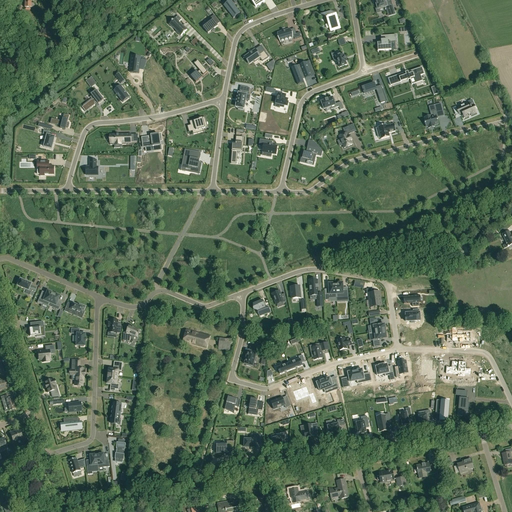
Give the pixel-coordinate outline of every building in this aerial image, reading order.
[(35,3),(32,3),(32,0),(26,0),(26,8),(32,8),(32,7),(35,7),(35,3)] [(224,5),(223,5),(233,18),(240,13),(230,0),(224,5)] [(374,0),(375,1),(374,1),(376,7),(377,7),(378,10),(386,7),(388,15),(395,13),(391,1),(390,1),(389,0),(374,0)] [(328,13),(321,15),(326,18),(331,32),(337,30),(336,28),(340,26),(336,15),(336,14),(331,12),(328,13)] [(213,19),(203,27),(204,28),(204,29),(205,29),(208,33),(212,31),(215,29),(214,29),(218,26),(217,24),(220,22),(215,15),(211,17),(213,19)] [(178,16),(169,24),(173,28),(177,31),(176,32),(181,36),(183,34),(184,34),(185,33),(184,33),(187,30),(183,25),(182,26),(179,22),(182,19),(178,16)] [(289,23),(277,27),(279,33),(282,31),(283,33),(292,31),(293,33),(300,31),(298,27),(293,29),(292,26),(290,26),(289,23)] [(378,53),(378,51),(391,50),(391,42),(396,42),(396,35),(381,36),(381,43),(377,43),(378,53)] [(269,57),(264,51),(258,55),(255,50),(245,57),(249,63),(253,60),(255,62),(260,59),(263,62),(269,57)] [(336,57),(335,57),(336,61),(337,60),(339,65),(338,65),(339,66),(340,67),(346,65),(345,62),(347,61),(344,56),(343,57),(342,54),(335,56),(336,57)] [(139,73),(141,57),(136,56),(136,58),(131,57),(130,72),(139,73)] [(199,79),(202,77),(199,74),(201,73),(203,75),(208,72),(198,60),(194,64),(200,71),(198,72),(197,71),(192,75),(194,76),(192,78),(196,83),(199,80),(199,79)] [(306,64),(288,74),(297,90),(302,87),(301,83),(303,82),(304,83),(313,78),(306,64)] [(408,70),(399,73),(401,79),(414,74),(416,79),(422,76),(421,72),(425,71),(422,64),(408,69),(408,70)] [(125,81),(119,72),(115,76),(117,79),(118,78),(119,80),(118,81),(121,84),(125,81)] [(88,80),(93,86),(97,84),(91,77),(88,80)] [(169,82),(150,85),(151,93),(155,92),(155,93),(156,97),(157,96),(171,93),(169,82),(170,82),(170,81),(169,82)] [(374,83),(362,87),(363,90),(362,90),(363,91),(364,94),(376,90),(377,89),(376,87),(374,83)] [(381,85),(376,87),(377,89),(376,90),(381,103),(387,101),(381,85)] [(115,88),(116,94),(117,93),(118,98),(117,98),(118,103),(126,102),(124,87),(115,88)] [(249,101),(250,95),(247,95),(247,92),(249,92),(250,88),(243,87),(242,91),(243,91),(242,94),(240,93),(239,93),(238,98),(237,98),(237,99),(237,101),(237,102),(236,107),(240,108),(239,109),(243,109),(243,108),(244,108),(245,101),(245,100),(249,101)] [(92,98),(82,106),(86,111),(96,103),(94,101),(96,100),(98,102),(103,98),(97,90),(92,94),(94,97),(92,99),(92,98)] [(287,102),(288,100),(287,99),(285,99),(285,98),(286,95),(278,94),(276,104),(280,105),(280,107),(284,108),(284,106),(287,107),(288,103),(287,102)] [(321,102),(322,105),(321,106),(323,109),(324,109),(324,110),(331,107),(332,110),(339,107),(340,111),(344,109),(341,102),(338,104),(335,105),(332,98),(328,100),(328,99),(325,100),(325,101),(321,102)] [(456,107),(453,108),(455,114),(458,113),(459,114),(462,113),(464,117),(476,112),(474,106),(471,107),(471,106),(470,107),(468,103),(464,105),(461,106),(457,108),(456,107)] [(436,118),(436,115),(438,115),(437,113),(442,111),(443,113),(443,111),(442,111),(441,108),(442,108),(441,104),(434,106),(435,111),(432,111),(434,116),(431,117),(430,116),(425,118),(425,119),(424,119),(425,122),(425,123),(425,124),(426,127),(428,127),(428,128),(429,128),(434,127),(434,125),(438,124),(437,121),(438,121),(437,119),(436,118)] [(50,117),(49,121),(59,125),(58,127),(63,128),(64,126),(66,127),(68,122),(66,122),(68,115),(63,113),(61,120),(50,117)] [(196,129),(208,126),(205,116),(199,117),(199,118),(198,119),(197,118),(190,120),(192,127),(196,126),(196,129)] [(387,131),(390,130),(389,126),(385,127),(385,125),(377,127),(378,130),(370,132),(372,139),(379,138),(380,139),(388,137),(387,131)] [(339,136),(344,148),(352,145),(350,141),(352,140),(351,139),(351,140),(350,137),(350,136),(348,137),(347,133),(350,132),(348,127),(343,129),(345,134),(339,136)] [(48,135),(45,147),(52,149),(56,137),(50,135),(52,132),(46,130),(44,134),(48,135)] [(131,142),(131,135),(130,135),(130,134),(119,135),(119,134),(119,135),(117,135),(117,134),(117,135),(110,135),(110,143),(115,143),(115,145),(121,145),(121,143),(126,143),(126,142),(131,142)] [(148,142),(143,143),(143,147),(153,146),(154,151),(162,150),(161,145),(160,145),(160,141),(162,141),(161,134),(155,135),(151,135),(152,138),(152,140),(148,140),(148,142)] [(242,152),(242,148),(243,137),(236,136),(236,137),(236,144),(232,144),(231,164),(237,164),(236,164),(237,155),(236,155),(237,151),(242,152)] [(276,155),(277,146),(273,145),(272,145),(272,143),(272,142),(260,140),(259,146),(263,147),(262,152),(263,152),(267,153),(267,157),(271,157),(272,154),(276,155)] [(303,150),(300,163),(301,163),(301,162),(306,163),(306,164),(307,164),(308,161),(313,162),(315,154),(321,156),(321,157),(323,152),(316,144),(315,150),(309,148),(308,153),(303,152),(304,151),(303,150)] [(37,163),(37,167),(38,167),(38,176),(47,176),(47,171),(48,171),(50,173),(52,173),(52,160),(45,160),(45,163),(37,163)] [(179,170),(179,179),(192,179),(192,176),(195,176),(195,170),(202,170),(202,160),(196,160),(196,161),(188,161),(188,164),(185,164),(185,170),(179,170)] [(85,168),(85,176),(97,176),(97,168),(96,168),(96,161),(89,161),(89,166),(89,168),(85,168)] [(511,234),(511,235),(509,231),(502,234),(507,243),(503,245),(504,249),(511,245),(511,234)] [(19,280),(20,280),(19,281),(18,280),(17,284),(18,284),(17,285),(17,286),(28,290),(28,291),(28,290),(31,291),(29,295),(33,297),(35,290),(32,288),(32,289),(29,288),(31,284),(30,284),(27,282),(24,281),(20,279),(19,280)] [(309,281),(309,283),(310,294),(310,296),(316,296),(317,307),(323,307),(322,293),(318,293),(318,288),(318,285),(317,280),(309,281)] [(337,298),(336,284),(332,284),(332,283),(329,284),(329,291),(325,292),(325,301),(330,300),(330,299),(337,298)] [(348,298),(348,289),(343,290),(343,283),(339,283),(339,284),(336,284),(337,298),(348,298)] [(300,287),(291,287),(291,299),(300,299),(300,287)] [(381,299),(380,292),(373,293),(372,289),(367,290),(367,294),(368,294),(369,300),(381,299)] [(44,297),(40,295),(37,303),(42,305),(42,303),(48,306),(53,294),(51,293),(51,292),(47,291),(44,297)] [(276,305),(284,302),(284,301),(286,300),(285,293),(284,294),(283,294),(283,295),(281,296),(280,291),(272,294),(276,305)] [(56,295),(53,294),(48,306),(59,310),(61,304),(57,302),(60,296),(56,294),(56,295)] [(420,302),(419,297),(420,296),(403,297),(404,304),(412,303),(412,307),(419,306),(419,303),(421,303),(420,302)] [(382,306),(381,299),(369,300),(370,307),(382,306)] [(265,307),(262,300),(253,303),(253,310),(254,310),(254,309),(257,308),(259,314),(263,313),(264,315),(270,312),(269,308),(265,307)] [(73,304),(71,310),(79,314),(79,316),(82,317),(85,311),(83,311),(85,307),(78,303),(77,305),(73,304)] [(406,316),(405,316),(405,321),(411,321),(411,323),(415,323),(414,321),(420,321),(419,310),(413,310),(413,313),(406,314),(406,316)] [(385,328),(385,324),(381,325),(380,324),(378,325),(377,318),(370,319),(371,324),(372,324),(372,326),(373,333),(386,331),(386,328),(385,328)] [(116,320),(110,320),(110,323),(109,323),(108,327),(109,327),(109,333),(117,333),(120,333),(121,324),(118,323),(118,322),(116,321),(116,320)] [(37,331),(31,333),(33,341),(39,339),(39,340),(44,339),(41,330),(44,329),(43,324),(35,326),(37,331)] [(123,332),(122,341),(126,341),(132,343),(133,340),(130,338),(131,335),(137,337),(138,334),(139,335),(139,334),(138,333),(140,331),(135,329),(135,328),(132,327),(129,326),(128,329),(127,329),(127,330),(126,333),(123,332)] [(426,335),(425,330),(425,329),(424,326),(414,327),(414,330),(413,330),(411,331),(408,331),(409,335),(408,335),(409,337),(410,336),(415,336),(415,339),(425,339),(424,335),(426,335)] [(449,336),(455,336),(455,342),(460,342),(460,343),(462,343),(463,343),(463,342),(470,342),(470,337),(468,337),(466,337),(466,333),(457,333),(457,328),(449,328),(449,336)] [(79,329),(71,329),(71,334),(76,334),(76,345),(76,346),(80,346),(80,347),(83,347),(83,346),(84,346),(84,345),(84,341),(85,341),(84,341),(84,339),(85,339),(85,338),(85,334),(84,334),(79,334),(79,329)] [(207,349),(211,337),(187,330),(184,342),(207,349)] [(387,338),(386,334),(387,334),(386,331),(373,333),(374,340),(375,342),(373,343),(374,347),(381,346),(380,342),(380,340),(383,340),(383,339),(387,338)] [(230,351),(232,340),(220,339),(219,349),(230,351)] [(339,346),(338,346),(338,349),(340,348),(340,351),(343,350),(343,351),(346,350),(346,349),(347,349),(346,348),(348,347),(349,348),(352,347),(351,341),(345,342),(345,341),(338,342),(339,346)] [(317,348),(312,349),(314,360),(323,358),(322,351),(326,350),(324,344),(321,345),(321,343),(316,345),(317,348)] [(45,351),(38,352),(39,360),(42,360),(43,362),(48,361),(48,359),(50,359),(49,349),(54,348),(54,345),(45,346),(45,351)] [(259,355),(261,347),(255,345),(253,352),(249,351),(249,350),(248,350),(248,351),(247,356),(246,358),(245,363),(244,364),(245,364),(247,364),(246,365),(251,366),(251,365),(253,366),(253,365),(254,361),(255,361),(256,358),(255,357),(256,355),(259,355)] [(300,359),(289,363),(291,370),(296,368),(296,369),(298,368),(303,366),(301,363),(305,362),(303,356),(299,357),(300,359)] [(76,385),(83,385),(83,381),(83,376),(84,376),(84,370),(84,369),(78,369),(79,366),(74,366),(74,361),(71,360),(71,369),(70,369),(70,374),(76,374),(76,379),(76,385)] [(412,361),(396,361),(397,374),(413,373),(412,361)] [(422,361),(422,374),(428,374),(428,378),(435,378),(435,371),(431,371),(431,370),(432,370),(432,367),(432,366),(431,366),(431,361),(422,361)] [(446,367),(446,374),(458,375),(458,376),(459,362),(452,362),(452,367),(446,367)] [(459,362),(458,376),(465,377),(465,375),(470,375),(471,369),(465,368),(466,363),(459,362)] [(118,377),(118,371),(121,371),(122,363),(120,363),(119,366),(114,365),(114,369),(109,369),(109,372),(108,372),(108,376),(118,377)] [(289,363),(277,367),(279,372),(280,374),(285,373),(287,372),(291,370),(289,363)] [(377,372),(376,372),(377,376),(385,374),(385,377),(389,376),(393,375),(392,369),(388,370),(387,365),(384,366),(383,365),(379,366),(380,366),(376,367),(377,372)] [(359,370),(355,371),(357,381),(358,384),(372,381),(371,376),(368,377),(368,373),(363,374),(362,369),(359,370)] [(349,377),(341,379),(343,389),(351,387),(350,382),(357,381),(355,371),(351,372),(348,373),(348,374),(349,377)] [(117,384),(118,377),(108,376),(107,380),(107,384),(111,384),(111,389),(111,391),(115,391),(115,389),(118,390),(119,385),(117,384)] [(317,384),(316,384),(317,388),(318,387),(320,391),(324,390),(332,386),(334,391),(338,389),(336,379),(331,381),(330,379),(330,378),(324,380),(322,381),(316,383),(317,384)] [(51,392),(52,397),(59,396),(58,393),(55,393),(54,391),(55,390),(54,385),(56,385),(54,379),(52,380),(44,382),(45,385),(46,388),(48,393),(51,392)] [(2,380),(0,380),(0,390),(9,387),(7,380),(3,381),(2,380)] [(307,386),(293,392),(297,401),(310,396),(313,404),(315,403),(317,402),(314,393),(310,394),(308,390),(307,386)] [(10,397),(9,395),(3,397),(4,399),(5,399),(9,411),(16,409),(12,397),(10,397)] [(229,396),(228,396),(225,409),(225,408),(234,411),(234,414),(235,406),(239,407),(239,408),(239,405),(236,404),(236,399),(228,397),(229,396)] [(460,398),(459,409),(463,409),(462,415),(467,416),(468,404),(467,404),(468,399),(466,399),(466,396),(461,396),(461,398),(460,398)] [(282,397),(271,402),(274,409),(274,410),(285,405),(286,408),(291,406),(289,401),(284,403),(283,398),(282,397)] [(251,398),(248,414),(257,416),(258,410),(262,411),(264,403),(263,403),(257,402),(258,399),(251,398)] [(437,400),(435,414),(436,414),(436,408),(440,408),(440,415),(439,421),(447,422),(448,422),(449,402),(449,404),(441,404),(441,401),(437,400)] [(80,402),(68,404),(69,412),(81,411),(80,402)] [(113,409),(113,413),(121,414),(122,404),(114,403),(113,407),(112,407),(112,409),(113,409)] [(401,415),(399,415),(400,421),(402,420),(403,425),(403,426),(406,425),(409,424),(408,419),(409,418),(412,417),(410,408),(406,409),(406,413),(400,414),(401,415)] [(426,414),(419,416),(421,427),(428,426),(428,421),(427,420),(431,419),(430,410),(425,411),(426,414)] [(121,414),(113,413),(112,416),(111,416),(111,418),(112,418),(111,424),(120,425),(121,420),(120,420),(121,414)] [(384,415),(377,417),(379,430),(387,428),(386,421),(390,421),(389,414),(384,415)] [(362,420),(356,421),(358,433),(362,432),(362,433),(366,432),(365,428),(365,427),(366,427),(366,426),(369,425),(367,416),(361,417),(362,420)] [(72,418),(63,419),(64,423),(60,424),(61,430),(82,428),(81,421),(73,422),(72,418)] [(329,433),(329,434),(334,433),(334,432),(340,430),(339,426),(342,425),(342,426),(345,425),(344,419),(337,421),(338,424),(328,426),(328,429),(327,429),(328,433),(329,433)] [(317,424),(305,426),(306,431),(304,432),(305,437),(307,436),(307,437),(313,436),(312,428),(318,427),(317,424)] [(15,431),(10,433),(13,442),(21,439),(22,442),(27,440),(25,434),(21,435),(19,430),(15,432),(15,431)] [(270,441),(270,445),(271,445),(271,446),(282,446),(282,443),(285,443),(285,436),(275,436),(275,440),(271,440),(271,441),(270,441)] [(257,440),(245,440),(245,448),(257,448),(257,440)] [(233,451),(235,441),(227,441),(227,444),(221,444),(221,443),(216,443),(216,454),(215,454),(223,454),(223,453),(227,453),(227,451),(233,451)] [(126,443),(117,442),(116,448),(117,448),(116,454),(115,454),(115,459),(119,459),(118,462),(123,463),(123,460),(124,460),(124,455),(125,449),(126,443)] [(511,458),(511,452),(511,451),(511,448),(506,450),(506,453),(503,454),(505,465),(511,463),(511,458)] [(97,455),(98,468),(110,467),(109,460),(104,461),(104,454),(100,454),(100,455),(97,455)] [(87,463),(88,475),(93,474),(92,469),(98,468),(97,455),(95,455),(94,455),(90,455),(91,462),(87,463)] [(445,458),(446,461),(446,462),(444,462),(445,467),(447,467),(448,467),(454,466),(452,460),(451,457),(445,458)] [(72,460),(69,461),(73,473),(76,472),(76,473),(77,472),(81,471),(80,469),(86,467),(85,459),(80,461),(80,462),(78,462),(77,459),(77,458),(74,460),(73,459),(72,460)] [(467,470),(474,468),(471,458),(463,460),(463,463),(458,464),(461,473),(468,471),(467,470)] [(435,472),(434,464),(430,465),(429,463),(417,465),(418,475),(435,472)] [(386,473),(386,472),(380,473),(381,475),(378,476),(378,480),(382,480),(382,483),(391,481),(391,480),(394,479),(392,471),(386,473)] [(398,487),(407,485),(405,477),(396,478),(398,487)] [(341,499),(349,497),(345,479),(337,481),(339,488),(330,490),(331,498),(340,496),(341,499)] [(300,501),(309,499),(307,491),(297,493),(296,489),(289,490),(291,497),(292,496),(294,503),(301,502),(300,501)] [(266,511),(271,511),(268,494),(264,495),(264,497),(255,499),(256,506),(264,504),(266,511)] [(5,503),(7,507),(4,508),(5,511),(14,511),(10,505),(8,501),(5,503)] [(225,503),(218,504),(219,511),(229,511),(235,511),(241,510),(239,501),(235,502),(235,503),(231,504),(230,501),(225,503)] [(481,511),(480,508),(481,508),(480,503),(463,508),(464,511),(481,511)]
